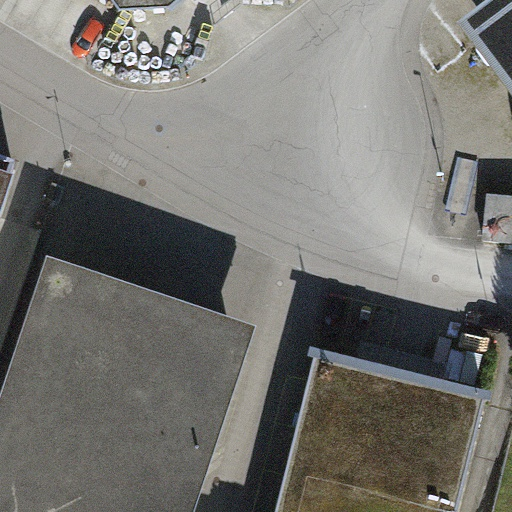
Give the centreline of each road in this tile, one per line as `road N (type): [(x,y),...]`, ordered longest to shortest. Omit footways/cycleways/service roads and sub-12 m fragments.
road 1 (residential): [(306,235),(321,52),(367,0)]
road 2 (unknown): [(0,274),(63,96)]
